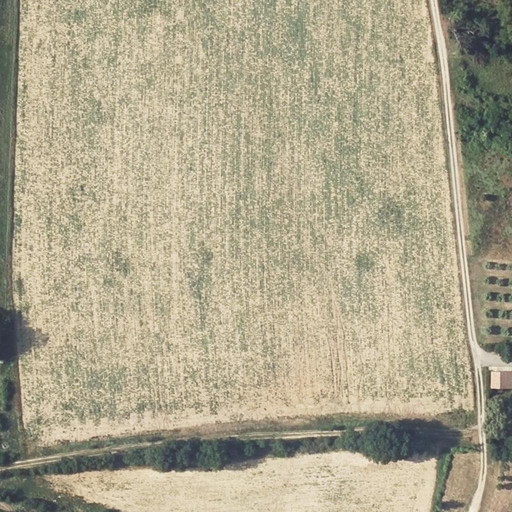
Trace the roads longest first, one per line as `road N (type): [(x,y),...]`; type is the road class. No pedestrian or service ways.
road 1 (track): [(0,468),(195,438),(481,425)]
road 2 (unclassified): [(511,360),(478,349),(470,331),(433,0)]
